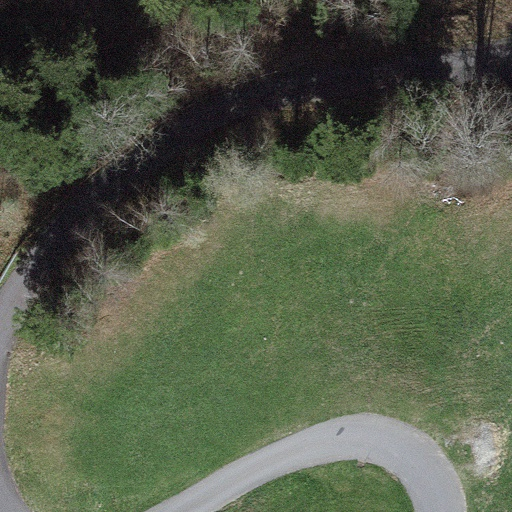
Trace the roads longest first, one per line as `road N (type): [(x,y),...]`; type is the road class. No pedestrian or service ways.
road 1 (residential): [(22,511),(1,442),(20,302),(171,130),(354,76),(511,46)]
road 2 (residential): [(448,511),(450,485),(410,439),(314,451),(194,511)]
